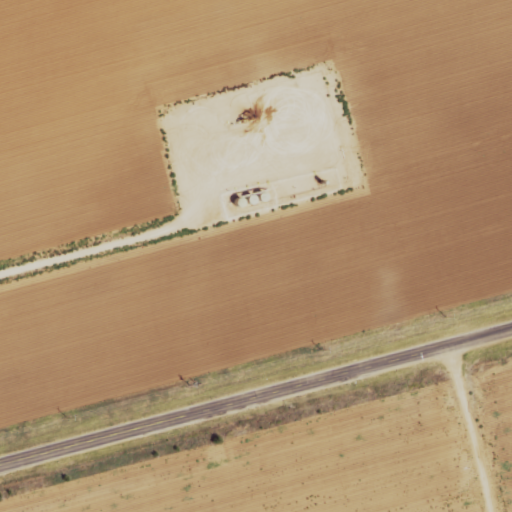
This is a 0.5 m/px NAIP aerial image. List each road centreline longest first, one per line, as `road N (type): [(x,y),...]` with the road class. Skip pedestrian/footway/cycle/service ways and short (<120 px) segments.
road 1 (secondary): [(0,470),(511,339)]
road 2 (track): [(487,511),(445,359)]
